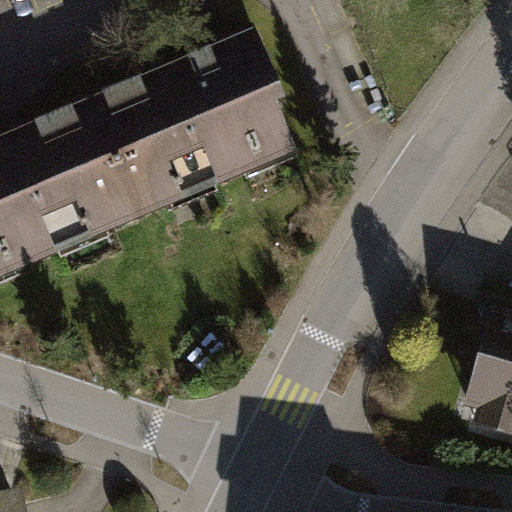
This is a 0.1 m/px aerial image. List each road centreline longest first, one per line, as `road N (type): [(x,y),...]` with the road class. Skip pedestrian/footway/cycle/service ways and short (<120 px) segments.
road 1 (residential): [(511,66),(259,470)]
road 2 (residential): [(0,383),(259,470)]
road 3 (unknown): [(435,183),(330,84),(283,0)]
road 4 (residential): [(259,470),(345,500),(440,511)]
